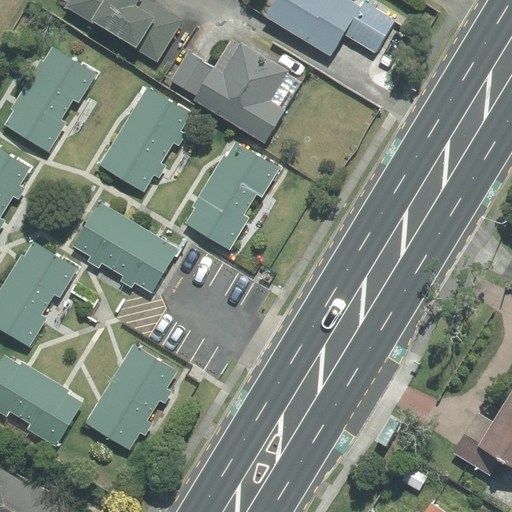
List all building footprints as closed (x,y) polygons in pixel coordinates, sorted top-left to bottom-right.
[(55,0),(55,2),(162,64),(185,25),(141,0),(55,0)] [(340,0),(272,0),(263,16),(330,56),(343,34),(374,52),(394,18),(364,0),(354,0),(351,6),(340,0)] [(184,54),(166,83),(266,143),(302,82),(232,39),(212,71),(184,54)] [(7,123),(51,151),(68,124),(64,121),(77,100),(82,103),(98,77),(54,49),(7,123)] [(161,179),(168,167),(163,164),(174,144),(180,147),(187,134),(181,130),(191,113),(147,87),(99,170),(143,196),(155,176),(161,179)] [(187,223),(230,251),(248,224),(244,221),(257,200),(261,203),(278,177),(234,149),(187,223)] [(0,229),(1,230),(8,218),(2,215),(14,195),(19,198),(27,185),(21,181),(28,169),(0,152),(0,229)] [(177,252),(98,206),(73,248),(153,295),(177,252)] [(0,296),(0,329),(29,348),(46,321),(42,318),(55,297),(60,300),(76,274),(32,246),(0,296)] [(145,439),(152,427),(147,424),(158,404),(164,407),(172,394),(165,390),(176,373),(131,347),(83,430),(127,456),(139,436),(145,439)] [(8,356),(0,368),(0,416),(54,454),(85,408),(8,356)] [(511,468),(511,390),(491,422),(475,412),(448,453),(487,479),(499,460),(511,468)] [(73,511),(0,466),(0,511),(73,511)] [(446,511),(430,501),(422,511),(446,511)]
